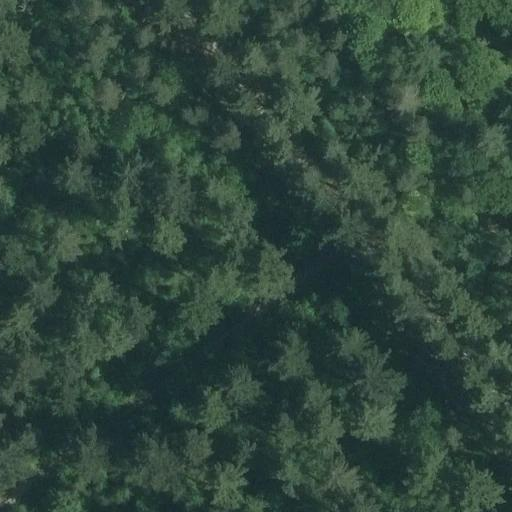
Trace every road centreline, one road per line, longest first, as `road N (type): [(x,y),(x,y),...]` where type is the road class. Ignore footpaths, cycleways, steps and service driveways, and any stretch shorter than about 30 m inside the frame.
road 1 (track): [(171,0),(511,419)]
road 2 (track): [(360,236),(0,510)]
